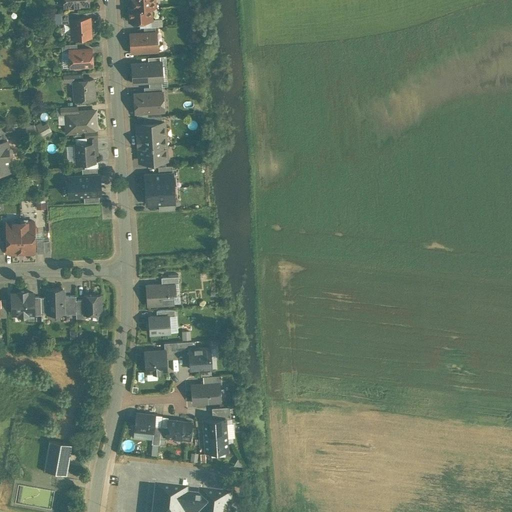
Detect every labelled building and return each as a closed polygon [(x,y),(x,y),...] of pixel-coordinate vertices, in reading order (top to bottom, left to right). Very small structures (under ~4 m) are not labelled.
[(133,8),(129,8),(130,20),(150,19),(152,19),(152,18),(151,7),(133,8)] [(79,11),(61,12),(61,23),(72,22),(72,18),(79,18),(79,11)] [(79,18),(72,18),(72,22),(72,31),(71,32),(72,35),(74,37),(77,37),(78,36),(91,35),(89,17),(79,18)] [(144,32),(130,33),(132,51),(157,49),(157,43),(158,43),(159,42),(159,38),(157,37),(156,37),(156,32),(156,31),(144,32)] [(77,49),(69,49),(70,50),(71,66),(75,66),(77,67),(80,67),(81,65),(92,64),(91,48),(77,49)] [(148,62),(132,63),(134,81),(149,80),(162,79),(160,61),(148,62)] [(82,79),(76,79),(76,80),(76,87),(74,87),(75,99),(95,98),(93,78),(82,79)] [(144,92),(134,93),(136,111),(137,111),(148,110),(161,109),(160,102),(163,99),(162,91),(144,92)] [(77,105),(61,106),(61,113),(65,113),(65,112),(77,111),(77,105)] [(77,111),(65,112),(65,113),(67,132),(85,130),(97,129),(95,110),(77,111)] [(145,128),(138,129),(138,135),(137,135),(137,136),(138,144),(137,144),(138,144),(139,144),(139,147),(166,145),(164,121),(162,121),(157,122),(157,127),(145,128)] [(7,141),(0,141),(0,170),(4,170),(4,163),(8,163),(8,156),(10,156),(12,154),(12,149),(10,147),(7,147),(7,141)] [(76,143),(75,143),(76,162),(84,161),(95,161),(95,160),(94,142),(87,143),(76,143)] [(166,145),(139,147),(139,155),(147,155),(148,160),(166,159),(167,159),(166,145)] [(159,173),(145,173),(147,204),(159,203),(175,202),(173,172),(159,173)] [(83,175),(68,176),(69,196),(84,195),(99,194),(101,194),(99,174),(97,174),(83,175)] [(34,220),(7,221),(7,224),(5,226),(5,230),(7,232),(7,250),(10,253),(16,253),(19,250),(19,248),(23,248),(23,250),(25,252),(33,252),(35,250),(34,231),(36,230),(36,225),(34,223),(34,220)] [(50,240),(37,241),(37,252),(50,251),(50,240)] [(178,275),(161,276),(162,283),(175,283),(179,282),(178,275)] [(162,283),(147,284),(148,304),(174,302),(173,292),(175,292),(175,283),(162,283)] [(63,288),(46,289),(47,312),(63,311),(64,311),(63,295),(63,288)] [(27,290),(19,291),(19,293),(12,293),(12,313),(19,313),(20,315),(27,314),(27,312),(34,312),(34,296),(33,292),(27,292),(27,290)] [(101,294),(84,294),(84,299),(84,313),(101,312),(101,294)] [(76,295),(63,295),(64,311),(63,311),(64,313),(76,313),(76,295)] [(84,299),(76,299),(76,295),(76,313),(76,317),(84,317),(84,313),(84,299)] [(149,316),(150,332),(170,331),(169,315),(157,315),(149,316)] [(194,340),(177,341),(177,353),(189,352),(189,347),(195,347),(194,340)] [(177,341),(164,342),(165,349),(166,358),(178,357),(177,353),(177,341)] [(195,347),(189,347),(189,352),(190,368),(211,366),(210,346),(195,347)] [(165,349),(145,350),(146,371),(166,370),(166,358),(165,349)] [(221,374),(203,375),(204,383),(219,382),(219,383),(221,382),(221,374)] [(204,383),(191,384),(193,402),(221,400),(219,383),(219,382),(204,383)] [(230,405),(212,407),(213,418),(225,417),(226,418),(231,417),(230,405)] [(155,414),(136,412),(134,429),(153,431),(154,425),(155,414)] [(213,418),(204,419),(205,434),(226,433),(226,418),(225,417),(213,418)] [(192,421),(168,418),(167,426),(166,435),(190,438),(192,421)] [(161,425),(154,425),(153,431),(152,443),(159,443),(161,425)] [(226,433),(205,434),(206,450),(228,449),(226,433)] [(72,443),(49,439),(44,469),(67,473),(72,443)] [(49,505),(51,492),(21,487),(18,500),(49,505)] [(199,501),(185,499),(186,494),(156,491),(153,511),(228,511),(230,499),(200,495),(199,501)]
